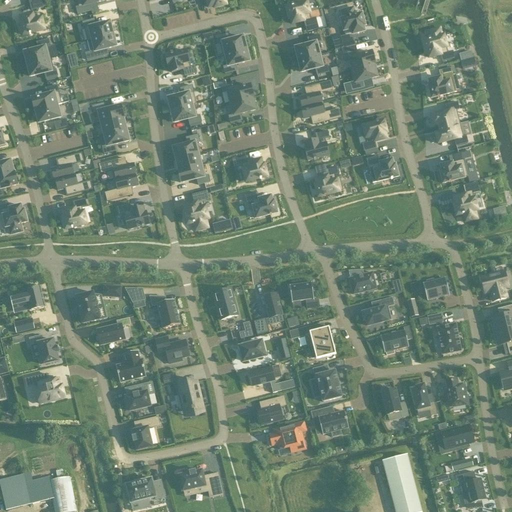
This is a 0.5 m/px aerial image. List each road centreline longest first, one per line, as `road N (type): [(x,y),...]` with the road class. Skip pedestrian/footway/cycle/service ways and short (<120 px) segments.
road 1 (residential): [(50,261),(69,336),(98,364),(120,452),(130,459),(198,447),(223,434),(180,264)]
road 2 (residential): [(150,37),(245,15),(257,22),(278,156),(309,252)]
road 3 (residential): [(374,1),(431,242)]
road 4 (residential): [(322,251),(372,372),(477,358)]
road 5 (residential): [(150,37),(159,169),(180,264)]
road 6 (residential): [(0,76),(50,261)]
road 7 (residential): [(477,358),(504,509)]
road 8 (residential): [(431,242),(450,247),(458,265),(477,358)]
road 9 (residential): [(50,261),(180,264)]
road 10 (residential): [(180,264),(309,252)]
